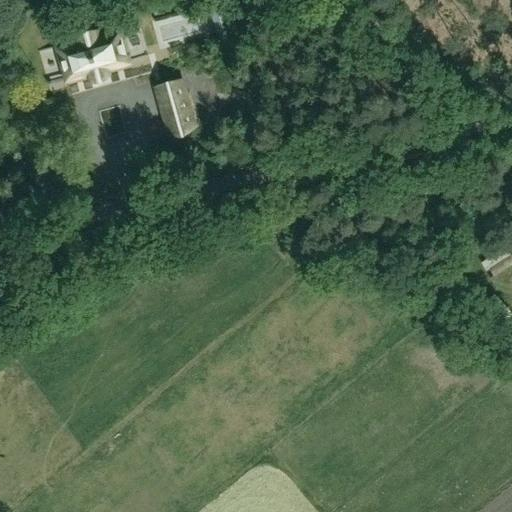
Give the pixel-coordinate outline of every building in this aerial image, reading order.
[(171,37),(176,51),(209,40),(204,26),(171,37)] [(108,67),(129,61),(120,28),(99,34),(98,29),(77,35),(79,40),(58,46),(61,58),(60,58),(62,67),(64,66),(67,78),(88,73),(89,77),(110,72),(108,67)] [(139,39),(131,47),(141,57),(149,49),(139,39)] [(182,80),(157,87),(169,130),(194,123),(182,80)] [(119,84),(103,86),(104,96),(120,95),(119,84)] [(464,339),(475,329),(469,321),(470,320),(454,302),(441,314),(464,339)]
